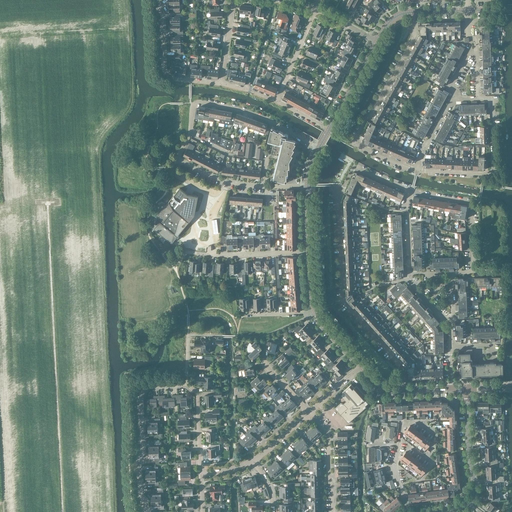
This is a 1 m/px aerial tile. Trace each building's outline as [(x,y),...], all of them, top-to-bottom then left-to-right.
[(344,0),(341,6),(345,8),(347,6),(352,9),(354,7),(356,8),(360,0),(348,0),(348,2),(344,0)] [(372,0),(367,4),(371,9),(373,7),(379,14),(383,10),(379,6),(381,4),(377,0),(375,0),(373,2),(372,0)] [(180,12),(180,4),(168,4),(168,7),(169,7),(170,12),(180,12)] [(253,18),(254,10),(251,10),(251,6),(241,5),(240,13),(250,14),(250,17),(253,18)] [(266,11),(263,10),(263,7),(257,6),(255,15),(264,17),(266,11)] [(219,9),(210,9),(210,12),(211,12),(211,19),(222,18),(221,12),(219,12),(219,9)] [(371,20),(371,21),(374,22),(376,18),(372,15),(372,12),(366,9),(365,11),(365,12),(364,13),(366,15),(365,17),(371,20)] [(286,14),(281,13),(282,12),(279,11),(277,17),(282,19),(279,27),(286,29),(289,19),(286,14)] [(180,23),(180,17),(183,17),(183,14),(176,14),(176,17),(170,17),(171,23),(180,23)] [(305,18),(295,14),(293,20),(295,21),(292,29),(299,32),(305,18)] [(365,17),(362,16),(361,19),(358,17),(357,19),(356,22),(362,26),(363,22),(369,25),(371,21),(374,23),(374,22),(371,21),(371,20),(365,17)] [(180,24),(171,25),(171,30),(176,30),(176,33),(183,33),(183,30),(180,30),(180,24)] [(218,29),(218,25),(209,24),(209,28),(210,28),(209,35),(219,36),(220,30),(218,29)] [(245,35),(246,32),(249,32),(250,26),(243,25),(242,28),(238,27),(237,33),(245,35)] [(313,34),(319,37),(318,38),(322,40),(326,32),(323,30),(324,28),(318,25),(313,34)] [(330,30),(326,38),(333,42),(331,45),(335,47),(337,41),(334,40),(337,34),(330,30)] [(176,38),(171,38),(171,44),(181,43),(180,37),(183,37),(183,34),(176,34),(176,38)] [(279,41),(283,42),(281,47),(289,50),(290,47),(291,47),(293,44),(288,42),(289,39),(281,35),(279,41)] [(347,44),(350,45),(356,48),(358,44),(353,41),(355,38),(349,35),(346,40),(349,41),(347,44)] [(426,39),(420,36),(417,41),(425,45),(427,42),(430,44),(431,42),(428,40),(426,39)] [(218,44),(216,44),(216,40),(207,39),(207,43),(208,43),(207,49),(217,51),(218,44)] [(251,43),(251,40),(245,39),(244,42),(237,40),(236,46),(245,48),(246,42),(251,43)] [(423,48),(425,45),(417,41),(415,46),(426,52),(427,50),(423,48)] [(347,44),(346,46),(343,51),(349,54),(350,51),(356,55),(359,50),(356,48),(350,45),(347,44)] [(466,52),(467,49),(465,48),(460,45),(459,47),(455,44),(452,49),(457,52),(458,50),(462,53),(463,51),(466,52)] [(181,45),(171,45),(171,51),(176,51),(176,54),(184,54),(184,50),(181,51),(181,45)] [(312,49),(309,48),(306,55),(316,59),(318,52),(320,49),(313,46),(312,49)] [(426,52),(415,46),(412,51),(420,55),(421,52),(425,54),(426,52)] [(288,53),(289,50),(281,47),(279,51),(275,50),(273,55),(280,58),(281,54),(287,57),(289,54),(288,53)] [(439,48),(437,53),(444,56),(446,51),(439,48)] [(240,61),(246,62),(248,57),(244,56),(245,51),(235,49),(234,56),(241,58),(240,61)] [(454,56),(455,55),(462,58),(464,56),(461,55),(462,53),(458,50),(457,52),(452,49),(450,54),(454,56)] [(347,56),(349,54),(343,51),(341,55),(343,57),(342,59),(350,64),(353,59),(347,56)] [(418,58),(420,55),(412,51),(409,56),(420,62),(421,60),(418,58)] [(420,62),(409,56),(406,61),(414,65),(416,62),(419,64),(420,62)] [(271,58),(269,64),(273,66),(271,69),(280,72),(282,66),(279,65),(281,62),(275,60),(271,58)] [(447,58),(442,69),(451,74),(453,69),(455,71),(457,67),(455,66),(457,62),(453,59),(452,61),(447,58)] [(317,62),(311,59),(310,62),(304,60),(301,66),(311,70),(312,66),(315,67),(317,62)] [(337,63),(340,64),(342,66),(349,69),(351,64),(350,64),(342,59),(340,62),(338,61),(337,63)] [(412,68),(414,65),(406,61),(403,66),(415,72),(416,70),(412,68)] [(180,76),(181,66),(181,62),(179,62),(179,66),(172,66),(172,71),(175,71),(175,75),(180,76)] [(196,77),(198,77),(202,78),(202,73),(205,73),(206,66),(201,65),(200,68),(197,68),(196,77)] [(210,66),(206,66),(205,73),(208,74),(207,78),(212,79),(213,69),(210,69),(210,66)] [(403,66),(401,71),(409,75),(410,72),(414,74),(415,72),(403,66)] [(335,71),(334,74),(343,79),(343,78),(345,74),(339,71),(337,70),(334,68),(333,70),(335,71)] [(234,70),(228,69),(227,77),(230,77),(229,81),(234,82),(236,73),(233,73),(234,70)] [(448,83),(450,79),(448,78),(451,74),(442,69),(436,79),(433,84),(438,86),(439,84),(444,86),(446,82),(448,83)] [(306,74),(299,71),(297,76),(296,79),(300,80),(299,83),(309,88),(311,84),(307,83),(310,75),(306,73),(306,74)] [(401,71),(398,76),(409,82),(410,80),(407,78),(409,75),(401,71)] [(250,79),(251,74),(246,72),(245,75),(242,75),(240,84),(245,85),(245,84),(249,85),(250,79)] [(333,83),(335,80),(341,83),(343,79),(334,74),(331,72),(329,77),(327,75),(325,78),(333,83)] [(403,85),(405,82),(408,84),(409,82),(398,76),(395,81),(403,85)] [(328,85),(326,88),(335,93),(337,88),(332,85),(333,83),(325,78),(323,81),(326,82),(325,84),(328,85)] [(263,81),(264,80),(262,79),(261,81),(258,79),(254,87),(259,90),(263,81)] [(259,90),(264,92),(268,83),(263,81),(259,90)] [(395,81),(392,86),(404,92),(405,90),(401,88),(403,85),(395,81)] [(264,92),(269,94),(273,85),(268,83),(264,92)] [(275,96),(275,94),(278,88),(273,85),(269,94),(275,96)] [(403,94),(404,92),(392,86),(390,91),(398,95),(399,92),(403,94)] [(324,87),(322,90),(320,94),(325,97),(327,95),(333,98),(335,93),(326,88),(324,87)] [(282,99),(287,102),(291,94),(289,93),(290,91),(286,89),(285,91),(286,92),(282,99)] [(449,92),(445,90),(444,90),(443,91),(438,89),(436,94),(441,96),(441,95),(448,98),(450,96),(447,95),(449,92)] [(390,91),(387,96),(398,102),(399,100),(396,98),(398,95),(390,91)] [(287,102),(292,104),(296,97),(297,94),(292,92),(291,94),(287,102)] [(397,104),(398,102),(387,96),(384,101),(395,106),(396,103),(397,104)] [(301,99),(296,97),(292,104),(296,107),(301,99)] [(444,102),(439,99),(438,101),(433,98),(431,103),(436,105),(437,104),(444,107),(445,105),(442,104),(444,102)] [(296,107),(301,110),(305,102),(301,99),(296,107)] [(394,107),(395,106),(384,101),(381,106),(393,112),(394,110),(390,108),(392,105),(394,107)] [(310,104),(305,102),(301,110),(306,112),(310,104)] [(306,112),(311,115),(315,107),(310,104),(306,112)] [(203,120),(204,117),(205,107),(200,106),(199,109),(196,108),(195,115),(199,116),(199,118),(200,119),(203,120)] [(393,112),(381,106),(379,111),(387,115),(388,112),(392,114),(393,112)] [(311,115),(315,117),(320,109),(315,107),(311,115)] [(433,110),(429,107),(426,112),(431,114),(432,112),(439,116),(440,114),(438,112),(439,110),(434,108),(433,110)] [(320,109),(315,117),(320,120),(324,112),(320,109)] [(233,123),(234,123),(236,116),(232,115),(232,112),(227,111),(225,121),(224,124),(233,125),(233,123)] [(385,118),(387,115),(379,111),(376,116),(387,122),(388,120),(385,118)] [(454,114),(449,112),(447,116),(451,119),(452,117),(457,120),(459,115),(455,113),(454,114)] [(234,123),(239,124),(242,116),(237,114),(236,116),(234,123)] [(247,117),(242,116),(239,124),(242,126),(241,128),(243,129),(244,126),(247,117)] [(387,122),(376,116),(373,121),(381,125),(383,122),(386,124),(387,122)] [(433,121),(434,119),(429,117),(428,119),(424,116),(421,120),(426,123),(427,121),(434,125),(435,123),(433,121)] [(252,119),(247,117),(244,126),(249,128),(250,126),(252,119)] [(250,126),(249,128),(254,130),(257,121),(252,119),(250,126)] [(426,123),(421,120),(419,125),(423,127),(424,126),(429,128),(430,126),(432,128),(434,125),(427,121),(426,123)] [(259,132),(260,130),(263,122),(260,121),(259,122),(257,121),(254,130),(259,132)] [(265,132),(265,134),(268,134),(270,128),(267,127),(268,125),(266,124),(266,123),(263,122),(260,130),(259,132),(264,133),(264,132),(265,132)] [(371,136),(375,127),(376,125),(370,123),(362,142),(367,144),(370,138),(371,136)] [(421,132),(422,130),(429,134),(430,132),(428,130),(429,128),(424,126),(423,127),(419,125),(416,129),(421,132)] [(275,128),(272,127),(271,128),(268,141),(274,143),(271,154),(279,156),(274,180),(287,183),(287,177),(288,177),(288,171),(290,171),(290,163),(290,160),(294,153),(293,153),(296,147),(294,147),(297,142),(286,139),(286,137),(288,137),(288,136),(288,135),(287,134),(283,133),(277,129),(276,131),(274,130),(275,128)] [(416,129),(414,134),(419,137),(420,135),(424,138),(425,135),(428,137),(429,134),(422,130),(421,132),(416,129)] [(435,139),(438,141),(439,142),(440,140),(445,142),(447,138),(443,135),(442,137),(437,134),(435,139)] [(371,136),(370,138),(367,144),(372,146),(376,138),(371,136)] [(372,146),(377,149),(380,141),(376,138),(372,146)] [(382,151),(385,143),(380,141),(377,149),(382,151)] [(188,158),(192,151),(195,146),(190,143),(183,155),(188,158)] [(382,151),(387,153),(390,145),(385,143),(382,151)] [(387,153),(392,155),(395,147),(390,145),(387,153)] [(400,149),(395,147),(392,155),(397,157),(400,149)] [(405,151),(400,149),(397,157),(402,159),(405,151)] [(195,153),(192,151),(188,158),(193,160),(198,151),(196,150),(195,151),(195,152),(195,153)] [(193,160),(198,163),(202,156),(198,154),(199,154),(200,153),(200,152),(198,151),(193,160)] [(410,154),(405,151),(402,159),(406,162),(410,154)] [(412,164),(415,156),(410,154),(406,162),(412,164)] [(198,163),(203,165),(208,156),(205,155),(205,156),(205,157),(205,158),(202,156),(198,163)] [(203,165),(208,168),(211,161),(208,159),(208,158),(209,158),(210,157),(208,156),(203,165)] [(208,168),(212,170),(217,161),(215,159),(214,161),(215,162),(214,162),(211,161),(208,168)] [(220,162),(217,161),(212,170),(217,173),(221,166),(218,164),(218,163),(219,163),(220,162)] [(356,183),(359,175),(354,172),(346,192),(351,194),(352,192),(356,183)] [(364,177),(359,175),(356,183),(361,185),(364,177)] [(361,185),(365,187),(366,187),(369,179),(364,177),(361,185)] [(366,187),(371,189),(374,181),(369,179),(366,187)] [(379,183),(374,181),(371,189),(376,191),(379,183)] [(384,185),(379,183),(376,191),(381,193),(384,185)] [(384,185),(381,193),(386,195),(389,187),(384,185)] [(394,190),(389,187),(386,195),(391,198),(394,190)] [(157,225),(154,229),(172,244),(181,232),(189,222),(194,216),(195,212),(198,197),(187,194),(180,188),(174,194),(166,205),(156,217),(157,218),(155,225),(157,225)] [(391,198),(395,200),(399,192),(394,190),(391,198)] [(404,194),(400,192),(399,192),(395,200),(401,202),(404,194)] [(355,198),(347,194),(344,201),(344,203),(353,203),(355,198)] [(207,224),(211,206),(202,204),(198,222),(207,224)] [(459,218),(465,219),(465,216),(467,216),(467,212),(466,211),(467,206),(462,205),(460,213),(459,218)] [(265,238),(265,235),(263,234),(260,234),(260,235),(257,235),(257,242),(260,242),(260,248),(265,248),(265,238)] [(224,243),(227,243),(227,250),(233,249),(232,249),(232,239),(232,235),(227,235),(227,236),(224,236),(224,243)] [(248,236),(248,238),(249,248),(254,248),(254,242),(257,242),(257,235),(248,236)] [(270,238),(265,238),(265,248),(270,247),(270,241),(273,241),(273,235),(270,235),(270,238)] [(237,242),(240,242),(240,236),(235,236),(235,239),(232,239),(232,249),(233,249),(238,248),(237,242)] [(248,238),(248,236),(240,236),(240,242),(243,242),(244,249),(249,249),(249,248),(248,238)] [(414,255),(414,260),(412,260),(412,264),(414,264),(415,269),(420,269),(420,267),(425,267),(425,264),(424,253),(419,253),(419,255),(414,255)] [(459,268),(459,262),(457,262),(457,258),(453,258),(453,257),(445,258),(445,268),(450,268),(450,270),(454,270),(454,268),(459,268)] [(440,269),(445,268),(445,258),(432,258),(433,263),(433,269),(436,269),(436,271),(440,271),(440,269)] [(271,260),(264,261),(264,268),(271,268),(272,275),(275,275),(275,266),(271,266),(271,260)] [(197,263),(197,262),(190,261),(190,265),(188,265),(188,267),(190,267),(190,271),(200,272),(201,264),(197,263)] [(264,261),(256,261),(253,261),(253,273),(256,273),(256,272),(261,272),(261,270),(264,270),(264,268),(264,261)] [(210,264),(210,263),(203,262),(203,272),(209,272),(209,276),(213,277),(213,273),(214,265),(210,264)] [(217,265),(214,265),(213,273),(223,273),(224,264),(217,263),(217,265)] [(238,264),(230,264),(230,273),(238,273),(239,279),(242,278),(242,277),(242,275),(242,270),(238,270),(238,264)] [(381,273),(381,282),(389,282),(389,277),(391,277),(391,273),(381,273)] [(458,278),(458,283),(456,283),(456,287),(458,287),(458,292),(464,292),(463,290),(468,290),(468,283),(468,280),(463,280),(463,278),(458,278)] [(401,283),(397,283),(390,290),(392,293),(392,294),(396,298),(399,294),(400,296),(404,292),(403,291),(407,287),(403,283),(402,284),(401,283)] [(403,291),(404,292),(400,296),(404,299),(408,296),(407,294),(413,289),(411,287),(409,289),(407,287),(403,291)] [(411,300),(410,298),(414,295),(412,293),(414,291),(413,289),(407,294),(408,296),(404,299),(407,303),(411,300)] [(357,296),(354,299),(349,303),(354,308),(355,307),(363,299),(359,295),(357,296)] [(420,310),(419,309),(423,305),(420,301),(422,300),(419,297),(417,298),(414,295),(410,298),(411,300),(407,303),(417,313),(420,310)] [(247,307),(250,307),(250,297),(246,298),(246,299),(240,299),(241,309),(247,309),(247,307)] [(260,299),(254,299),(254,309),(261,309),(261,307),(264,307),(263,297),(260,298),(260,299)] [(277,297),(273,297),(273,299),(267,299),(268,309),(274,309),(274,307),(277,306),(277,297)] [(355,307),(359,311),(365,305),(363,302),(366,300),(364,298),(363,299),(355,307)] [(398,307),(394,311),(396,313),(406,302),(402,299),(396,306),(398,307)] [(359,311),(362,315),(372,307),(375,304),(374,302),(367,307),(365,305),(359,311)] [(417,313),(420,317),(426,323),(430,320),(429,319),(433,315),(429,312),(431,310),(428,307),(426,308),(423,305),(419,309),(420,310),(417,313)] [(362,315),(366,319),(373,313),(370,311),(373,308),(372,307),(362,315)] [(374,315),(373,313),(366,319),(370,324),(380,315),(378,313),(374,315)] [(381,317),(380,315),(370,324),(374,328),(380,322),(378,319),(381,317)] [(433,324),(432,322),(438,317),(436,315),(434,317),(433,315),(429,319),(430,320),(426,323),(429,327),(433,324)] [(440,319),(438,317),(432,322),(433,324),(429,327),(433,331),(437,327),(436,326),(440,323),(438,321),(440,319)] [(374,328),(378,332),(387,323),(386,322),(383,324),(380,322),(374,328)] [(389,325),(387,323),(378,332),(381,336),(388,330),(386,328),(389,325)] [(461,325),(455,325),(455,330),(453,330),(453,337),(456,337),(456,339),(458,339),(461,339),(461,337),(466,337),(466,334),(466,323),(461,323),(461,325)] [(300,337),(302,335),(310,328),(307,324),(301,329),(299,326),(294,330),(300,337)] [(310,328),(302,335),(300,337),(306,343),(311,338),(309,336),(313,332),(310,328)] [(481,339),(486,338),(486,333),(484,333),(484,328),(473,328),(474,333),(472,333),(472,339),(477,339),(477,341),(481,341),(481,339)] [(498,333),(498,328),(495,328),(484,328),(484,333),(486,333),(486,338),(491,338),(491,341),(497,340),(497,338),(500,338),(500,333),(498,333)] [(381,336),(385,341),(395,332),(393,330),(390,333),(388,330),(381,336)] [(389,345),(396,339),(393,336),(396,333),(395,332),(385,341),(389,345)] [(410,333),(403,339),(409,345),(415,339),(410,333)] [(322,340),(318,336),(313,341),(311,338),(306,343),(308,345),(310,343),(314,347),(321,340),(321,341),(322,340)] [(389,345),(393,349),(402,340),(401,339),(398,341),(396,339),(389,345)] [(201,352),(210,353),(211,340),(202,340),(195,340),(195,347),(201,347),(201,352)] [(314,351),(317,355),(322,351),(320,349),(324,344),(321,341),(321,340),(314,347),(316,349),(314,351)] [(397,353),(403,347),(401,345),(404,342),(402,340),(393,349),(397,353)] [(252,360),(260,353),(258,351),(261,348),(262,347),(262,345),(258,341),(257,341),(256,342),(255,342),(252,345),(253,346),(252,346),(251,347),(251,350),(252,351),(252,352),(248,355),(252,360)] [(267,341),(266,347),(269,348),(269,351),(277,354),(279,351),(278,350),(281,347),(277,344),(271,342),(267,341)] [(288,355),(293,350),(290,346),(284,351),(288,355)] [(406,350),(403,347),(397,353),(400,358),(410,349),(409,347),(406,350)] [(323,357),(325,359),(332,353),(333,352),(329,348),(324,353),(322,351),(317,355),(321,359),(323,357)] [(409,353),(412,350),(410,349),(400,358),(404,362),(411,356),(409,353)] [(485,363),(485,365),(472,365),(472,359),(470,359),(470,354),(472,354),(472,350),(459,350),(459,354),(458,354),(458,369),(460,369),(460,372),(462,372),(462,376),(472,376),(472,377),(497,376),(497,375),(502,375),(501,364),(496,364),(496,362),(485,363)] [(332,362),(332,360),(335,357),(332,353),(325,359),(323,361),(325,363),(326,365),(325,366),(327,368),(333,363),(332,362)] [(289,362),(285,357),(283,354),(278,358),(281,361),(278,364),(282,368),(289,362)] [(205,369),(205,362),(212,362),(212,356),(205,356),(205,360),(194,359),(194,368),(205,369)] [(404,362),(408,366),(414,361),(415,360),(418,357),(416,356),(413,358),(411,356),(404,362)] [(334,369),(336,371),(341,366),(342,367),(344,364),(340,360),(336,364),(334,364),(333,363),(327,368),(329,371),(330,369),(332,371),(334,369)] [(248,375),(255,374),(254,368),(251,369),(250,365),(244,366),(244,364),(240,365),(241,371),(241,373),(242,374),(242,375),(243,375),(244,376),(245,376),(246,376),(248,376),(248,375)] [(291,364),(285,370),(288,373),(286,375),(290,380),(292,378),(295,381),(299,376),(303,373),(300,370),(297,373),(292,369),(294,367),(291,364)] [(341,366),(336,371),(334,373),(336,375),(334,377),(336,379),(338,381),(343,376),(341,374),(345,370),(347,368),(344,364),(342,367),(341,366)] [(324,374),(320,369),(316,373),(318,375),(316,377),(322,384),(323,385),(327,381),(322,376),(324,374)] [(261,381),(257,376),(251,383),(254,387),(253,389),(256,392),(258,391),(267,383),(263,378),(261,381)] [(216,388),(212,384),(212,378),(204,377),(204,384),(204,388),(207,388),(207,391),(212,391),(216,391),(216,388)] [(318,388),(322,384),(316,377),(313,379),(312,377),(308,381),(312,385),(314,383),(318,388)] [(310,396),(311,396),(314,392),(310,387),(312,385),(308,381),(302,386),(303,388),(310,395),(310,396)] [(342,392),(343,393),(341,396),(346,402),(344,404),(341,403),(335,408),(348,423),(366,407),(365,406),(368,404),(364,399),(367,397),(356,386),(354,388),(351,384),(342,392)] [(264,393),(263,394),(267,398),(270,396),(272,399),(277,394),(274,391),(277,389),(273,385),(270,387),(268,385),(262,391),(264,393)] [(310,396),(310,395),(303,388),(300,392),(297,389),(295,391),(299,397),(302,394),(306,399),(310,396)] [(222,397),(221,391),(214,392),(214,395),(204,396),(205,400),(205,406),(213,406),(213,402),(214,402),(218,399),(218,397),(222,397)] [(175,402),(178,402),(177,395),(172,395),(172,398),(168,398),(169,407),(175,407),(175,402)] [(181,406),(185,406),(185,408),(188,407),(188,405),(187,405),(187,397),(183,398),(183,395),(177,395),(178,402),(181,402),(181,406)] [(157,407),(157,403),(160,403),(159,396),(154,396),(154,399),(150,399),(151,408),(157,407)] [(165,396),(159,396),(160,403),(162,403),(163,407),(169,407),(168,398),(165,398),(165,396)] [(290,398),(285,402),(293,410),(297,406),(290,398)] [(283,404),(282,403),(278,406),(282,412),(285,410),(288,414),(293,410),(285,402),(283,404)] [(379,413),(379,411),(382,411),(382,413),(385,413),(385,410),(385,403),(379,404),(377,404),(373,413),(379,413)] [(449,407),(449,403),(448,403),(442,403),(442,408),(442,416),(445,416),(455,415),(455,410),(449,410),(448,408),(448,407),(449,407)] [(496,412),(499,412),(499,414),(501,414),(501,412),(501,410),(504,410),(504,403),(496,404),(496,412)] [(280,414),(282,412),(278,406),(275,408),(277,410),(272,413),(280,421),(284,418),(280,414)] [(217,415),(220,415),(219,410),(213,410),(213,413),(205,413),(206,421),(217,421),(217,415)] [(267,416),(265,418),(270,423),(272,421),(275,425),(280,421),(272,413),(268,417),(267,416)] [(186,416),(177,417),(177,421),(178,421),(179,428),(189,427),(189,420),(186,420),(186,416)] [(148,422),(148,428),(158,428),(158,424),(160,424),(160,418),(153,419),(154,422),(148,422)] [(267,433),(271,429),(267,425),(270,423),(265,418),(262,420),(264,421),(260,425),(267,433)] [(404,433),(426,449),(432,442),(430,440),(433,436),(430,433),(426,438),(424,436),(423,435),(426,430),(423,428),(419,432),(415,429),(419,425),(416,422),(412,427),(410,425),(404,433)] [(255,425),(251,429),(256,434),(258,432),(263,437),(267,433),(260,425),(257,427),(255,425)] [(481,433),(481,435),(491,435),(490,431),(493,431),(493,428),(494,428),(494,425),(486,425),(486,428),(481,429),(481,433)] [(315,426),(310,430),(318,438),(322,434),(315,426)] [(387,426),(385,438),(393,439),(395,427),(387,426)] [(368,427),(366,440),(374,441),(376,428),(368,427)] [(161,437),(160,432),(158,432),(158,428),(148,428),(148,435),(154,434),(154,438),(161,437)] [(207,441),(215,441),(215,438),(217,438),(217,428),(208,429),(209,432),(206,432),(206,436),(207,436),(207,441)] [(251,429),(249,431),(245,435),(246,436),(253,444),(257,440),(254,436),(256,434),(251,429)] [(310,438),(308,440),(312,445),(316,441),(315,440),(318,438),(310,430),(306,433),(310,438)] [(179,435),(179,441),(190,441),(189,434),(187,434),(187,431),(178,431),(178,435),(179,435)] [(340,439),(340,441),(347,441),(347,438),(347,432),(338,433),(338,439),(340,439)] [(493,435),(491,435),(481,435),(481,438),(482,438),(482,445),(487,444),(495,444),(495,441),(494,441),(493,435)] [(249,448),(253,444),(246,436),(242,440),(240,438),(238,440),(244,446),(243,445),(245,444),(249,448)] [(307,447),(308,448),(310,447),(312,445),(308,440),(305,442),(302,437),(297,441),(305,449),(307,447)] [(297,449),(295,451),(299,456),(302,454),(300,453),(305,449),(297,441),(293,445),(297,449)] [(347,450),(347,447),(347,441),(340,441),(338,441),(338,447),(340,447),(340,450),(347,450)] [(149,446),(149,452),(159,452),(159,448),(161,448),(161,442),(155,443),(155,446),(149,446)] [(208,457),(208,458),(209,459),(211,460),(212,460),(212,459),(213,459),(213,458),(213,457),(216,457),(216,450),(220,450),(220,444),(211,445),(211,449),(207,449),(207,457),(208,457)] [(484,451),(484,454),(493,454),(493,447),(495,447),(495,444),(487,444),(487,447),(484,448),(484,451)] [(191,455),(191,451),(185,452),(185,448),(178,449),(178,452),(181,452),(182,458),(192,458),(192,455),(191,455)] [(289,449),(284,453),(292,461),(294,459),(296,460),(297,459),(297,458),(299,456),(295,451),(292,453),(289,449)] [(385,449),(377,449),(378,461),(385,460),(385,449)] [(412,449),(412,450),(411,449),(408,453),(406,452),(400,459),(422,476),(427,468),(425,467),(429,462),(427,461),(428,461),(427,460),(427,461),(425,460),(422,464),(418,461),(422,457),(420,456),(421,456),(420,455),(419,455),(418,454),(415,459),(411,456),(414,451),(413,450),(412,449)] [(340,456),(340,459),(348,458),(348,456),(347,450),(340,450),(338,450),(338,456),(340,456)] [(155,462),(162,461),(162,456),(163,452),(159,452),(149,452),(149,459),(155,458),(155,462)] [(284,461),(282,463),(286,468),(293,462),(292,461),(284,453),(280,457),(284,461)] [(489,460),(489,463),(498,463),(498,460),(494,460),(493,454),(484,454),(484,457),(485,461),(489,460)] [(351,465),(351,464),(348,464),(348,458),(340,459),(338,459),(339,465),(340,465),(340,467),(348,467),(351,467),(351,465)] [(313,460),(309,460),(309,469),(323,469),(322,463),(313,463),(313,460)] [(272,464),(279,472),(280,474),(286,468),(282,463),(280,465),(276,461),(272,464)] [(187,462),(184,462),(177,463),(178,467),(181,467),(181,474),(190,473),(190,467),(187,467),(187,462)] [(486,470),(486,473),(496,472),(496,469),(496,468),(497,468),(503,467),(503,462),(498,463),(489,463),(490,466),(486,466),(487,470),(486,470)] [(276,475),(279,472),(272,464),(267,468),(271,472),(269,474),(268,473),(268,474),(273,480),(277,476),(276,475)] [(146,470),(146,477),(156,476),(156,472),(158,472),(158,467),(151,467),(152,470),(146,470)] [(348,467),(340,467),(339,467),(339,473),(340,473),(340,476),(348,476),(348,473),(348,467)] [(383,470),(382,470),(379,471),(379,470),(375,471),(376,474),(373,475),(372,477),(372,479),(374,480),(377,479),(378,485),(381,484),(381,485),(382,488),(386,487),(385,483),(386,483),(383,470)] [(367,487),(373,486),(370,472),(364,473),(367,487)] [(496,472),(486,473),(486,476),(487,476),(487,479),(492,479),(492,482),(500,482),(504,482),(504,476),(496,476),(496,472)] [(191,480),(190,473),(181,474),(181,480),(178,480),(178,485),(185,485),(185,480),(191,480)] [(255,491),(258,489),(259,488),(258,486),(262,485),(259,479),(256,480),(254,475),(252,476),(252,477),(249,478),(252,488),(253,491),(255,491)] [(146,483),(152,482),(152,486),(159,485),(158,480),(159,480),(159,476),(156,476),(146,477),(146,483)] [(246,490),(252,488),(249,478),(246,479),(245,479),(243,480),(244,484),(241,485),(243,492),(246,491),(246,490)] [(342,485),(342,487),(350,487),(350,484),(350,478),(341,479),(341,485),(342,485)] [(460,482),(459,482),(452,483),(449,484),(447,485),(448,489),(449,496),(449,497),(455,496),(454,490),(455,489),(457,488),(457,490),(461,489),(461,488),(460,482)] [(501,486),(500,482),(492,482),(492,485),(488,485),(488,489),(487,489),(487,492),(497,491),(497,487),(499,487),(501,486)] [(285,483),(285,486),(279,486),(279,492),(290,492),(290,489),(291,489),(292,488),(292,486),(295,486),(295,483),(284,483),(285,483)] [(211,494),(212,500),(218,500),(223,500),(222,491),(225,491),(225,486),(210,486),(211,494)] [(342,487),(341,487),(341,488),(339,488),(339,491),(340,491),(340,493),(343,493),(343,496),(350,496),(350,493),(350,487),(342,487)] [(187,495),(193,495),(193,492),(194,492),(193,488),(183,489),(183,495),(180,495),(181,499),(188,499),(187,495)] [(151,494),(151,500),(161,500),(161,496),(163,496),(163,490),(157,491),(157,494),(151,494)] [(497,496),(497,491),(487,492),(488,495),(488,494),(488,498),(491,498),(492,501),(500,501),(500,497),(499,497),(498,496),(497,496)] [(290,497),(290,492),(279,492),(279,498),(285,498),(285,500),(284,500),(284,501),(292,500),(292,497),(290,497)] [(343,502),(343,505),(350,505),(350,502),(350,496),(343,496),(341,496),(341,502),(343,502)] [(389,498),(392,501),(397,506),(398,507),(401,504),(400,504),(402,503),(397,497),(395,499),(391,496),(389,498)] [(193,509),(192,503),(190,503),(190,499),(181,500),(181,503),(182,503),(182,510),(193,509)] [(164,500),(161,500),(151,500),(152,507),(157,506),(158,510),(164,509),(164,504),(165,503),(164,500)] [(387,500),(385,501),(393,511),(397,508),(396,507),(397,506),(392,501),(390,503),(387,500)] [(292,501),(284,502),(284,505),(280,505),(280,510),(290,510),(290,507),(292,507),(292,501)] [(383,503),(386,507),(384,509),(386,511),(391,511),(393,511),(385,501),(383,503)] [(256,505),(256,502),(249,502),(249,508),(252,508),(252,511),(257,511),(263,511),(263,505),(256,505)] [(489,505),(486,508),(489,510),(487,511),(497,511),(499,510),(497,508),(490,502),(488,505),(489,505)]
